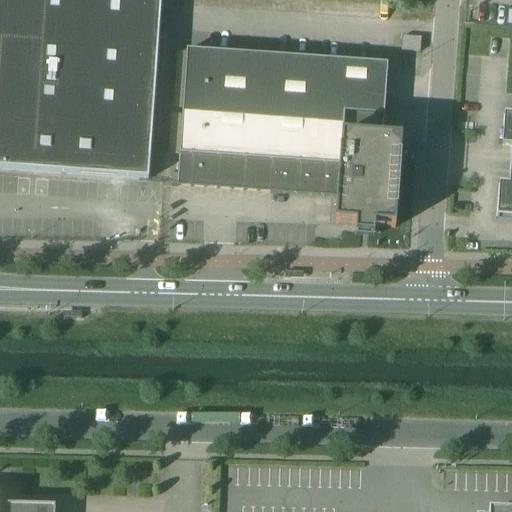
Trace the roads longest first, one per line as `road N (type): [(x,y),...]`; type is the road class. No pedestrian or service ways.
road 1 (unclassified): [(0,424),(511,438)]
road 2 (tertiary): [(428,301),(17,290)]
road 3 (unclassified): [(448,0),(428,301)]
